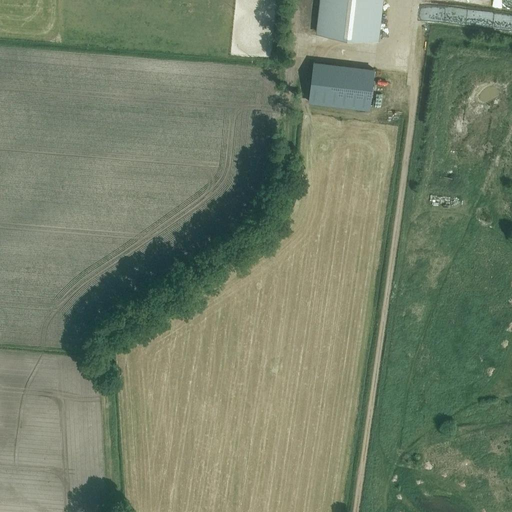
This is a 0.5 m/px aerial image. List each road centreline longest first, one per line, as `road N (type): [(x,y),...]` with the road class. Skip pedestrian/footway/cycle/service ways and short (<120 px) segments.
road 1 (track): [(113,511),(106,335),(277,208),(293,0)]
road 2 (track): [(355,511),(425,14),(402,11)]
